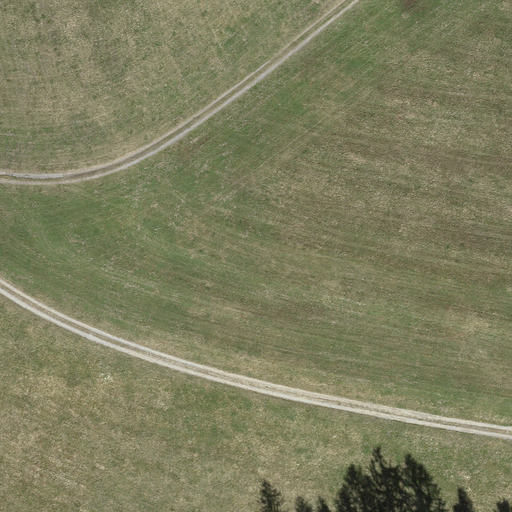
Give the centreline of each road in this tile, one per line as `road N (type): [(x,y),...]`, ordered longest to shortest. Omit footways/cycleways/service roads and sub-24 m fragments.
road 1 (track): [(0,283),(112,348),(324,402),(511,430)]
road 2 (track): [(0,173),(50,181),(145,156),(350,0)]
